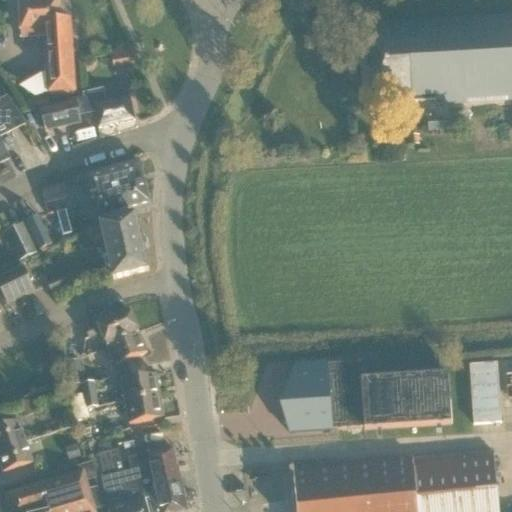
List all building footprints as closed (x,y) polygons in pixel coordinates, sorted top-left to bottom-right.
[(59,20),(58,0),(20,3),(22,38),(47,37),(48,53),(45,53),(48,94),(76,92),(71,20),(59,20)] [(359,0),(360,8),(376,8),(376,0),(359,0)] [(511,101),(511,15),(371,24),(376,99),(409,97),(409,103),(435,102),(436,106),(511,101)] [(136,65),(135,48),(116,49),(117,66),(136,65)] [(105,95),(104,89),(83,94),(84,99),(41,109),(46,132),(81,124),(79,117),(96,113),(99,129),(135,121),(128,92),(127,90),(105,95)] [(9,98),(0,101),(0,163),(9,160),(0,141),(0,138),(26,126),(23,120),(9,98)] [(94,217),(149,203),(139,162),(84,177),(94,217)] [(46,187),(49,205),(85,199),(82,182),(46,187)] [(149,272),(136,216),(101,225),(114,280),(149,272)] [(37,218),(24,224),(38,254),(51,248),(37,218)] [(4,234),(19,263),(37,254),(23,225),(4,234)] [(23,272),(0,280),(0,294),(5,308),(33,297),(23,272)] [(47,285),(53,299),(84,285),(78,272),(47,285)] [(107,347),(139,333),(130,313),(86,332),(89,339),(101,334),(107,347)] [(105,374),(117,369),(116,367),(148,353),(139,333),(107,347),(112,359),(100,364),(105,374)] [(67,363),(72,386),(84,384),(79,360),(67,363)] [(411,377),(410,361),(349,365),(349,372),(328,373),(332,430),(365,428),(365,430),(452,425),(448,375),(411,377)] [(474,425),(501,424),(497,364),(470,366),(474,425)] [(126,403),(160,397),(156,375),(122,381),(126,403)] [(88,409),(99,407),(94,383),(82,385),(84,396),(86,409),(88,409)] [(84,396),(70,398),(75,423),(90,420),(88,409),(86,409),(84,396)] [(130,425),(164,419),(160,397),(126,403),(130,425)] [(21,411),(24,419),(34,416),(31,408),(21,411)] [(0,451),(26,443),(19,422),(0,427),(0,451)] [(0,461),(4,473),(33,464),(26,443),(0,451),(0,461)] [(70,461),(82,458),(78,446),(66,449),(70,461)] [(142,499),(144,511),(148,511),(146,500),(150,499),(152,511),(186,511),(188,509),(174,450),(129,460),(132,472),(120,475),(118,465),(122,464),(119,451),(99,455),(104,478),(103,478),(109,507),(142,499)] [(499,511),(494,452),(413,460),(413,459),(294,470),(294,469),(290,469),(294,511),(499,511)] [(93,463),(78,468),(80,474),(83,473),(86,483),(97,480),(93,463)] [(95,511),(86,483),(83,473),(80,474),(7,496),(12,511),(95,511)] [(144,511),(142,499),(109,507),(110,511),(144,511)]
